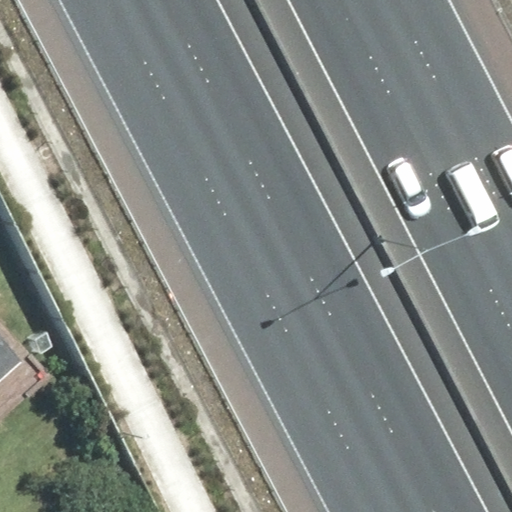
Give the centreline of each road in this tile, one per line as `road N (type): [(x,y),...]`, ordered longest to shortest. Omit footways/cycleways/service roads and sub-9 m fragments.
road 1 (motorway): [(412,511),(144,0)]
road 2 (motorway): [(364,0),(511,283)]
